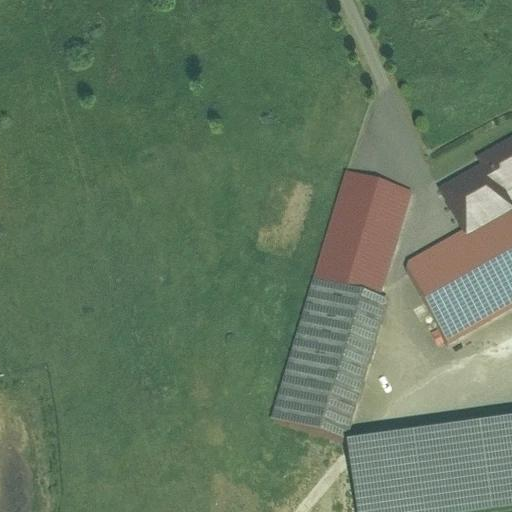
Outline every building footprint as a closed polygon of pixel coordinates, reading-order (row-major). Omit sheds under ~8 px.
[(511,194),(511,145),(485,160),(490,168),(506,198),(511,194)] [(443,194),(468,239),(511,214),(511,209),(506,198),(490,168),(443,194)] [(314,229),(331,234),(348,176),(331,171),(314,229)] [(415,195),(348,176),(331,234),(317,282),(384,302),(415,195)] [(511,214),(468,239),(410,270),(453,348),(511,315),(511,214)] [(276,423),(348,444),(389,303),(384,302),(317,282),(276,423)] [(511,511),(511,430),(356,453),(364,511),(511,511)]
